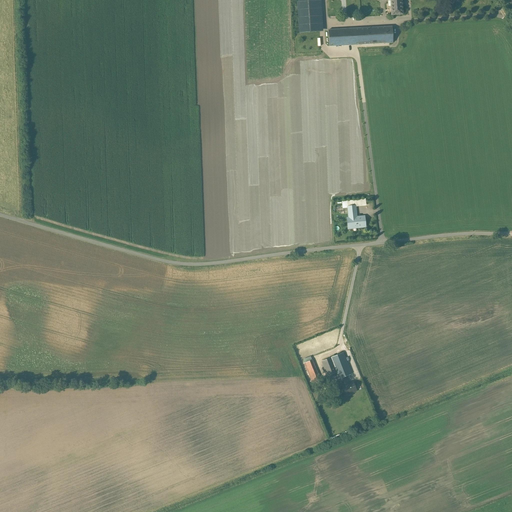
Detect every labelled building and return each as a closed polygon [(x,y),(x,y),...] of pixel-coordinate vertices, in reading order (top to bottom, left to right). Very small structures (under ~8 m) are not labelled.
[(317,0),(297,0),(300,33),(320,31),(317,0)] [(401,0),(390,0),(391,15),(402,14),(401,0)] [(392,27),(329,30),(329,46),(393,43),(392,27)] [(346,217),(347,229),(366,227),(364,215),(357,216),(356,204),(347,206),(348,216),(346,217)] [(337,372),(339,379),(347,377),(352,375),(348,363),(351,361),(348,352),(322,361),(327,376),(337,372)] [(320,379),(312,357),(305,360),(313,382),(320,379)] [(347,377),(339,379),(345,396),(357,391),(354,381),(349,383),(347,377)]
